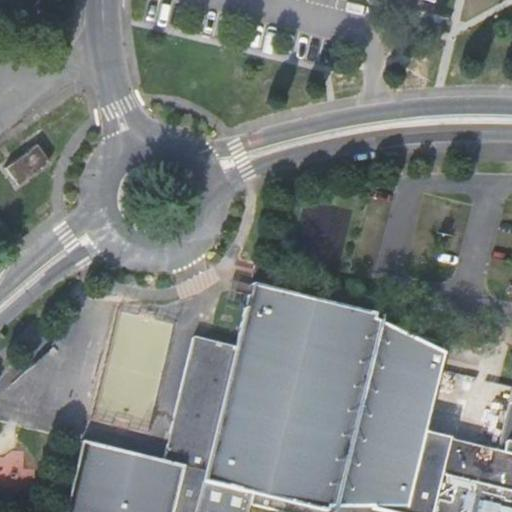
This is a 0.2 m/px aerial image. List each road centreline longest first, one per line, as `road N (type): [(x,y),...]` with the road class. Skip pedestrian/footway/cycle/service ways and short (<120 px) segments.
road 1 (residential): [(211,191),(259,166),(337,145),(427,132),(511,133)]
road 2 (residential): [(245,0),(382,35),(366,116)]
road 3 (residential): [(366,116),(194,157)]
road 4 (residential): [(511,106),(366,116)]
road 5 (residential): [(111,245),(142,259),(176,254),(203,229),(211,191)]
road 6 (residential): [(0,323),(111,245)]
road 7 (residential): [(92,214),(0,296)]
